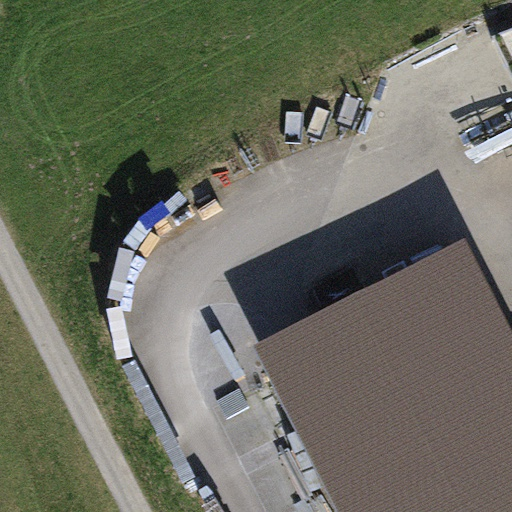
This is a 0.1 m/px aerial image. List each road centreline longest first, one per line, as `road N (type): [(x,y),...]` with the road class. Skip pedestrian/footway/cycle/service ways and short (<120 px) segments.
road 1 (residential): [(274,511),(168,285),(388,157),(433,65)]
road 2 (track): [(148,511),(0,222)]
